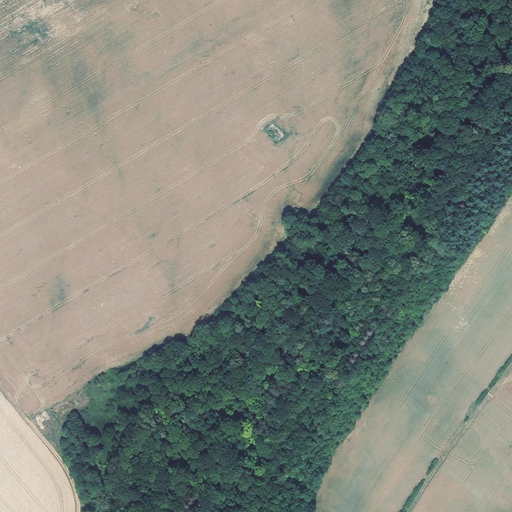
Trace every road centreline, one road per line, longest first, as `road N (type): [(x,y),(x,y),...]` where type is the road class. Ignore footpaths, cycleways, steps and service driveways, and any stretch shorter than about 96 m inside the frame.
road 1 (track): [(84,511),(128,447),(151,390),(443,71),(498,0)]
road 2 (track): [(511,360),(409,511)]
road 3 (track): [(450,0),(447,19),(366,148)]
road 4 (track): [(78,511),(65,467),(0,387)]
